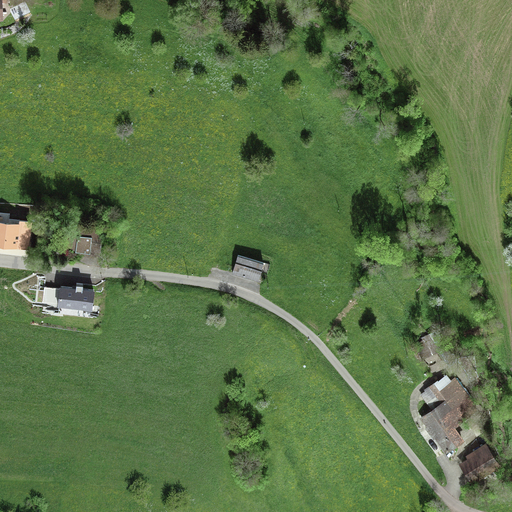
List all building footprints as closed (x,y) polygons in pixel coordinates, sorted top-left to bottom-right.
[(20,226),(0,223),(0,245),(28,249),(31,223),(21,222),(20,226)] [(74,251),(98,254),(100,228),(68,225),(66,248),(75,249),(74,251)] [(231,274),(257,281),(262,263),(237,256),(231,274)] [(93,293),(61,289),(59,307),(91,311),(93,293)] [(441,359),(449,354),(435,332),(421,340),(428,354),(436,349),(441,359)] [(475,376),(472,356),(457,358),(469,378),(475,376)] [(436,382),(420,394),(432,411),(422,418),(446,452),(461,441),(452,428),(459,423),(456,419),(474,406),(454,380),(441,389),(436,382)] [(472,482),(497,466),(486,449),(483,451),(481,448),(468,456),(470,459),(461,465),(472,482)]
